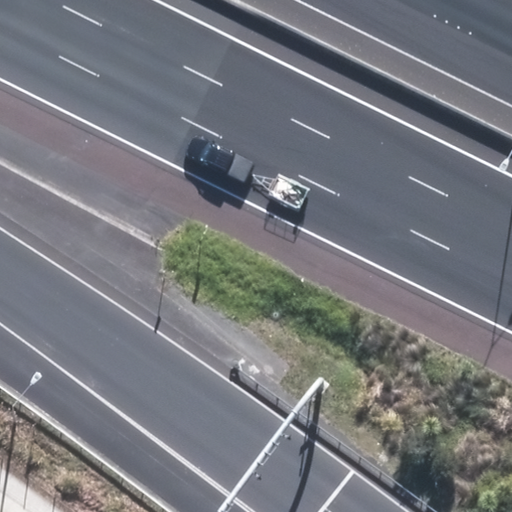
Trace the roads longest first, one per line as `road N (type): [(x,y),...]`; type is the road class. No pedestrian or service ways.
road 1 (motorway): [(511,283),(0,29)]
road 2 (motorway): [(327,511),(0,273)]
